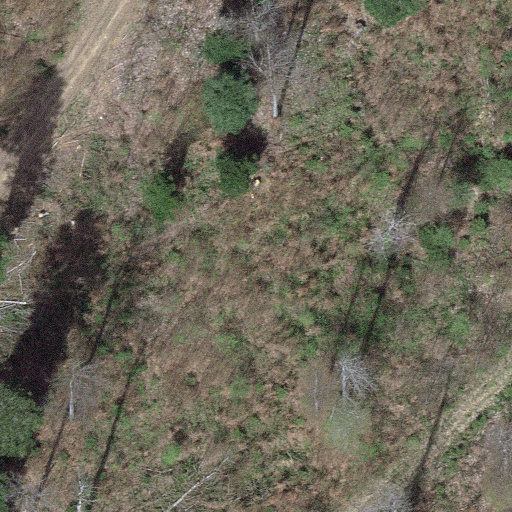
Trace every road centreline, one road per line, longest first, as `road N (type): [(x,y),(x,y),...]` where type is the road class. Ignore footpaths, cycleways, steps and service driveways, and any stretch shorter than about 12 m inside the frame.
road 1 (track): [(0,173),(129,0)]
road 2 (track): [(511,369),(375,511)]
